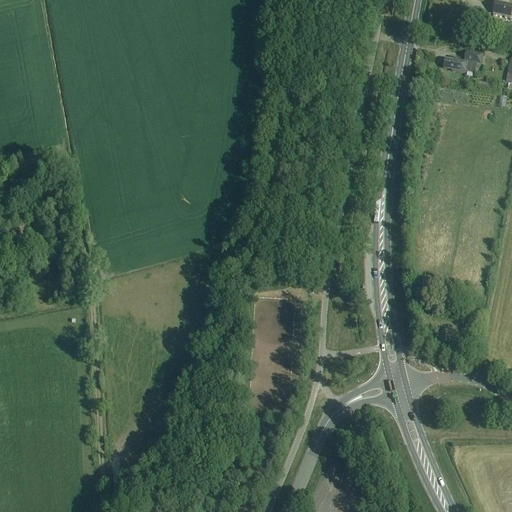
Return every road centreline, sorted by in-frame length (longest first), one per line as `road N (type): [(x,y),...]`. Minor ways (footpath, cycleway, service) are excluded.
road 1 (track): [(101,511),(89,306),(62,158),(53,152),(0,161)]
road 2 (primary): [(405,384),(391,310),(385,171)]
road 3 (primary): [(385,171),(375,274),(390,380)]
road 4 (primary): [(385,171),(415,0)]
road 5 (primary): [(454,511),(405,384)]
road 6 (primary): [(393,396),(441,511)]
road 7 (tertiary): [(287,511),(326,420),(343,406)]
